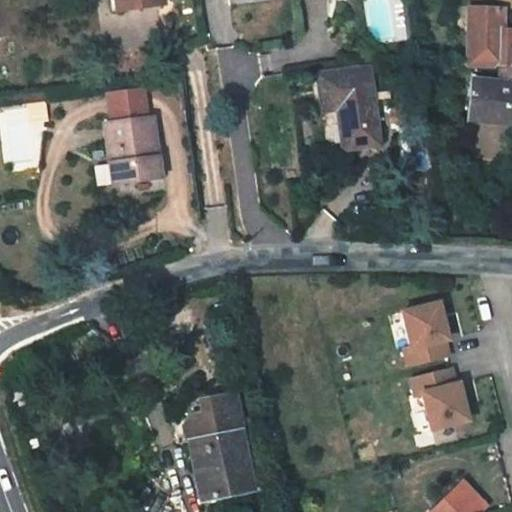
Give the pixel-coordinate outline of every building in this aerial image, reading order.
[(111,0),(112,8),(124,7),(123,0),(111,0)] [(511,123),(511,31),(505,31),(507,11),(473,8),(468,63),(494,65),(501,66),(499,83),(471,80),(468,122),(511,123)] [(317,74),(322,110),(336,110),(342,149),(377,144),(368,68),(317,74)] [(154,113),(106,118),(112,178),(161,172),(154,113)] [(452,343),(444,306),(407,315),(415,351),(409,352),(413,369),(454,359),(450,344),(452,343)] [(472,424),(463,387),(460,388),(456,372),(416,382),(420,399),(426,397),(435,433),(472,424)] [(253,482),(243,425),(245,424),(238,385),(208,391),(211,404),(192,408),(186,418),(189,435),(192,434),(203,492),(253,482)] [(488,511),(490,511),(466,484),(435,511),(488,511)]
